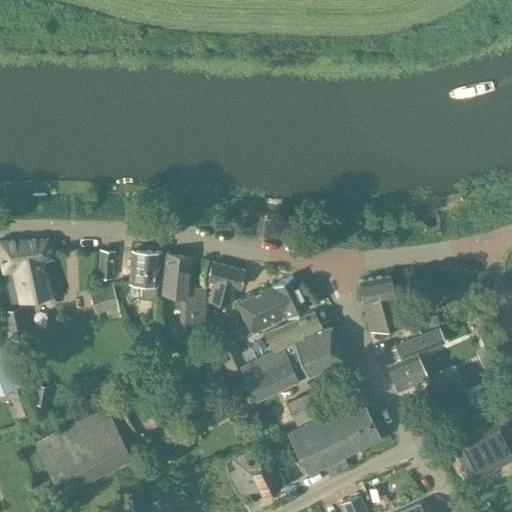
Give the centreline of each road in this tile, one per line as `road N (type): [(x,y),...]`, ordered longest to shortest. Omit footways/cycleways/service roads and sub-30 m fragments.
road 1 (residential): [(0,229),(126,232),(323,260)]
road 2 (residential): [(414,446),(323,260)]
road 3 (residential): [(323,260),(480,245)]
road 4 (residential): [(279,511),(414,446)]
